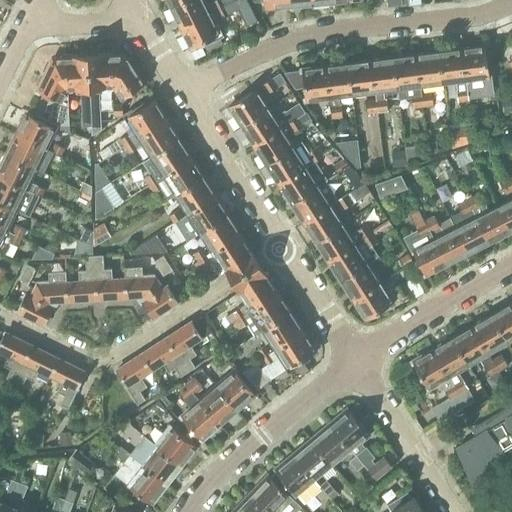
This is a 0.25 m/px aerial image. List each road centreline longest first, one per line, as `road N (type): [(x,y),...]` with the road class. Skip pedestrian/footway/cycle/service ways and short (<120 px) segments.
road 1 (residential): [(185,90),(297,38),(487,15),(511,4)]
road 2 (residential): [(284,248),(112,357),(86,359),(0,316)]
road 3 (residential): [(358,362),(196,491),(185,511)]
road 4 (residential): [(284,248),(185,90)]
road 5 (residential): [(358,362),(511,268)]
road 6 (residential): [(452,511),(358,362)]
road 7 (residential): [(358,362),(284,248)]
